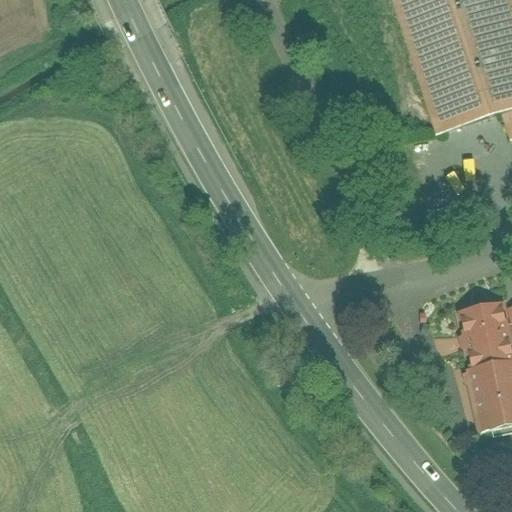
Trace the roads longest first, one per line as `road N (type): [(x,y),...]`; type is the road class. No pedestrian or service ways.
road 1 (primary): [(291,304),(120,0)]
road 2 (primary): [(461,511),(291,304)]
road 3 (unclassified): [(511,240),(291,304)]
